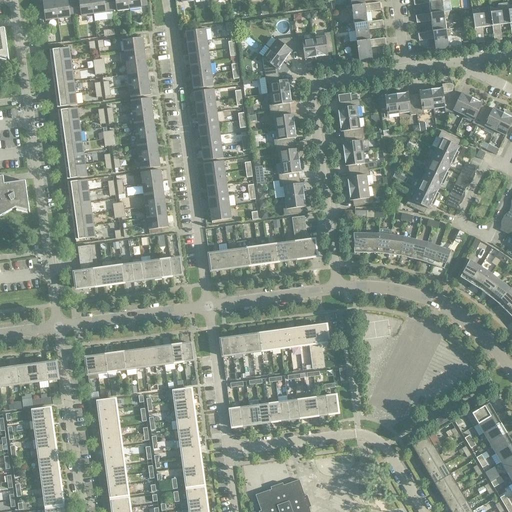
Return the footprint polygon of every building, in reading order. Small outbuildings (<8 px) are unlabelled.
[(58,19),(55,0),(52,0),(43,1),(43,6),(38,6),(40,20),(45,19),(46,21),(58,19)] [(67,0),(55,0),(58,19),(70,18),(70,16),(76,15),(74,1),(68,2),(67,0)] [(94,14),(91,0),(78,0),(79,1),(74,1),(76,15),(81,14),(81,16),(94,14)] [(91,0),(94,14),(106,13),(106,11),(111,10),(109,0),(91,0)] [(129,10),(127,0),(109,0),(111,10),(117,10),(117,11),(129,10)] [(127,0),(129,10),(142,8),(141,6),(147,5),(146,0),(127,0)] [(413,0),(414,6),(415,5),(429,3),(430,14),(444,12),(442,1),(444,1),(444,0),(413,0)] [(380,2),(365,5),(352,7),(352,6),(345,7),(345,8),(347,8),(350,14),(353,13),(354,24),(367,23),(367,22),(366,11),(380,9),(380,10),(381,10),(380,3),(380,2)] [(508,10),(507,3),(499,5),(497,10),(490,8),(490,6),(489,6),(490,13),(491,13),(493,26),(492,26),(494,41),(495,41),(502,40),(502,39),(501,39),(499,25),(510,24),(509,10),(508,10)] [(472,8),(476,44),(477,44),(477,43),(484,42),(483,42),(481,28),(492,26),(493,26),(491,13),(490,13),(480,14),(479,12),(473,10),(472,8)] [(451,11),(444,12),(430,14),(415,16),(416,16),(417,23),(431,21),(433,32),(446,30),(445,19),(447,19),(449,12),(451,12),(451,11)] [(250,20),(240,22),(239,26),(246,31),(250,27),(250,23),(250,20)] [(383,20),(367,22),(367,23),(354,24),(347,25),(347,26),(349,25),(353,31),(355,31),(357,42),(370,41),(370,40),(368,29),(383,27),(383,28),(382,21),(383,21),(383,20)] [(236,35),(244,34),(246,31),(240,26),(235,27),(236,35)] [(0,56),(7,58),(8,58),(8,60),(9,60),(5,32),(5,28),(0,29),(0,56)] [(186,32),(187,44),(207,41),(205,29),(186,32)] [(453,29),(446,30),(433,32),(418,34),(419,41),(420,41),(419,40),(434,38),(435,50),(461,47),(460,39),(449,37),(451,30),(453,30),(453,29)] [(324,37),(314,38),(316,57),(328,56),(327,53),(333,52),(331,32),(324,33),(324,37)] [(302,36),(296,37),(298,50),(303,50),(304,59),(316,57),(314,38),(303,40),(302,36)] [(298,50),(296,37),(277,40),(270,49),(285,61),(292,51),(298,50)] [(123,40),(124,52),(144,50),(142,38),(123,40)] [(385,38),(370,40),(370,41),(357,42),(350,43),(350,44),(351,43),(353,61),(372,59),(371,47),(385,45),(385,46),(386,46),(385,39),(385,38)] [(209,52),(207,41),(187,44),(189,55),(209,52)] [(50,50),(51,62),(71,59),(69,48),(50,50)] [(285,61),(270,49),(262,58),(265,77),(278,76),(278,70),(285,61)] [(146,61),(144,50),(124,52),(126,63),(146,61)] [(210,64),(209,52),(189,55),(190,66),(210,64)] [(72,71),(71,59),(51,62),(53,73),(72,71)] [(147,72),(146,61),(126,63),(127,75),(147,72)] [(212,75),(210,64),(190,66),(192,78),(212,75)] [(74,82),(72,71),(53,73),(54,85),(74,82)] [(149,83),(147,72),(127,75),(129,86),(149,83)] [(213,87),(212,75),(192,78),(194,89),(213,87)] [(279,81),(278,76),(265,77),(267,95),(271,94),(290,92),(288,80),(279,81)] [(76,93),(74,82),(54,85),(56,96),(76,93)] [(150,95),(149,83),(129,86),(131,98),(150,95)] [(445,88),(431,90),(433,109),(444,107),(445,113),(449,112),(452,91),(453,86),(450,84),(444,85),(445,88)] [(215,101),(214,90),(194,92),(196,104),(215,101)] [(433,109),(431,90),(419,91),(420,94),(414,94),(417,115),(423,114),(423,110),(433,109)] [(460,95),(452,91),(449,112),(452,114),(454,111),(464,115),(472,98),(461,93),(460,95)] [(292,103),(290,92),(271,94),(272,105),(269,105),(270,112),(290,109),(289,104),(292,103)] [(77,105),(76,93),(56,96),(57,108),(77,105)] [(408,93),(396,94),(399,113),(410,112),(410,116),(417,115),(414,94),(408,95),(408,93)] [(399,113),(396,94),(385,96),(385,98),(379,99),(382,119),(389,119),(388,115),(399,113)] [(131,101),(133,113),(152,110),(151,98),(131,101)] [(483,103),(472,98),(464,115),(473,120),(472,123),(478,126),(487,108),(482,105),(483,103)] [(338,109),(339,120),(358,118),(357,107),(360,106),(359,99),(339,102),(340,108),(338,109)] [(217,113),(215,101),(196,104),(197,115),(217,113)] [(58,111),(60,123),(79,120),(78,108),(58,111)] [(492,110),(487,108),(478,126),(484,129),(485,126),(495,131),(503,113),(493,108),(492,110)] [(291,115),(290,109),(270,112),(271,119),(274,118),(276,129),(295,126),(293,114),(291,115)] [(154,121),(152,110),(133,113),(134,124),(154,121)] [(218,124),(217,113),(197,115),(199,127),(218,124)] [(511,122),(511,117),(503,113),(495,131),(506,136),(511,122)] [(360,128),(358,118),(339,120),(341,132),(343,132),(344,137),(364,134),(363,128),(360,128)] [(81,131),(79,120),(60,123),(61,134),(81,131)] [(155,133),(154,121),(134,124),(136,135),(155,133)] [(220,135),(218,124),(199,127),(200,138),(220,135)] [(296,138),(295,126),(276,129),(277,139),(274,140),(274,146),(295,144),(294,138),(296,138)] [(82,143),(81,131),(61,134),(63,145),(82,143)] [(460,140),(441,132),(438,138),(441,139),(437,149),(456,159),(459,153),(457,152),(459,147),(457,146),(460,140)] [(157,144),(155,133),(136,135),(137,147),(157,144)] [(365,141),(364,134),(344,137),(345,143),(342,143),(344,155),(363,152),(361,141),(365,141)] [(470,142),(476,145),(480,136),(474,134),(470,142)] [(221,147),(220,135),(200,138),(202,149),(221,147)] [(84,154),(82,143),(63,145),(64,156),(84,154)] [(158,155),(157,144),(137,147),(139,158),(158,155)] [(295,149),(295,144),(274,146),(275,153),(279,153),(280,163),(299,161),(298,149),(295,149)] [(499,149),(488,144),(486,150),(496,155),(499,149)] [(223,158),(221,147),(202,149),(203,161),(223,158)] [(456,159),(437,149),(432,159),(449,168),(451,163),(453,164),(456,159)] [(364,163),(363,152),(344,155),(345,166),(348,166),(349,172),(369,169),(368,162),(364,163)] [(85,165),(84,154),(64,156),(66,168),(85,165)] [(160,167),(158,155),(139,158),(140,170),(160,167)] [(449,168),(432,159),(427,170),(446,179),(449,173),(447,172),(449,168)] [(204,164),(205,176),(225,173),(223,161),(204,164)] [(301,172),(299,161),(280,163),(282,174),(278,174),(279,181),(299,178),(299,173),(301,172)] [(87,177),(85,165),(66,168),(67,180),(87,177)] [(370,175),(369,169),(349,172),(349,177),(347,177),(349,189),(368,187),(366,176),(370,175)] [(141,173),(142,184),(162,182),(160,170),(141,173)] [(446,179),(427,170),(422,180),(439,188),(441,184),(443,185),(446,179)] [(227,184),(225,173),(205,176),(207,187),(227,184)] [(255,175),(256,184),(265,183),(264,174),(255,175)] [(6,186),(5,178),(0,179),(0,219),(18,210),(30,213),(31,215),(27,183),(6,186)] [(300,184),(299,178),(279,181),(280,188),(284,187),(285,198),(304,195),(302,183),(300,184)] [(68,183),(69,194),(89,192),(87,180),(68,183)] [(439,188),(422,180),(417,190),(436,200),(439,194),(437,193),(439,188)] [(164,193),(162,182),(142,184),(144,196),(164,193)] [(228,196),(227,184),(207,187),(208,198),(228,196)] [(369,197),(368,187),(349,189),(350,201),(353,201),(353,206),(374,204),(373,197),(369,197)] [(436,200),(417,190),(412,200),(409,198),(406,205),(424,213),(427,208),(429,209),(431,204),(433,205),(436,200)] [(91,203),(89,192),(69,194),(71,206),(91,203)] [(165,204),(164,193),(144,196),(145,207),(165,204)] [(306,207),(304,195),(285,198),(286,208),(283,209),(284,216),(304,213),(303,207),(306,207)] [(230,207),(228,196),(208,198),(210,210),(230,207)] [(394,209),(401,210),(403,205),(393,200),(394,209)] [(92,214),(91,203),(71,206),(72,217),(92,214)] [(167,216),(165,204),(145,207),(147,218),(167,216)] [(231,219),(230,207),(210,210),(212,222),(231,219)] [(94,226),(92,214),(72,217),(74,228),(94,226)] [(168,227),(167,216),(147,218),(149,230),(168,227)] [(306,227),(305,221),(302,221),(299,221),(296,222),(292,222),(293,229),(306,227)] [(95,237),(94,226),(74,228),(76,240),(95,237)] [(307,234),(306,227),(293,229),(294,236),(307,234)] [(379,228),(378,234),(377,253),(388,255),(390,235),(391,229),(390,231),(388,230),(386,229),(384,229),(381,229),(379,230),(379,228)] [(465,233),(459,230),(454,241),(459,244),(465,233)] [(353,253),(365,253),(366,234),(349,233),(350,247),(350,246),(353,246),(353,252),(353,253)] [(308,241),(307,234),(294,236),(295,242),(297,259),(304,259),(311,260),(311,258),(317,257),(315,240),(308,241)] [(378,234),(366,234),(365,253),(377,253),(378,234)] [(403,237),(390,235),(388,255),(399,256),(403,237)] [(415,240),(403,237),(399,256),(410,259),(415,240)] [(481,241),(475,238),(470,249),(476,251),(481,241)] [(427,243),(415,240),(410,259),(421,261),(427,243)] [(297,259),(295,242),(286,244),(288,261),(297,259)] [(439,247),(427,243),(421,261),(432,265),(439,247)] [(288,261),(286,244),(276,245),(278,262),(288,261)] [(278,262),(276,245),(267,246),(269,263),(278,262)] [(269,263),(267,246),(257,248),(259,265),(269,263)] [(454,253),(439,247),(432,265),(444,269),(446,263),(449,264),(448,265),(449,265),(454,253)] [(259,265),(257,248),(247,249),(250,266),(259,265)] [(250,266),(247,249),(238,250),(240,267),(250,266)] [(92,257),(91,250),(88,250),(84,251),(81,251),(78,251),(79,258),(92,257)] [(240,267),(238,250),(228,252),(231,269),(240,267)] [(231,269),(228,252),(219,253),(221,270),(231,269)] [(504,255),(499,252),(496,258),(500,261),(504,255)] [(221,270),(219,253),(209,254),(211,271),(221,270)] [(509,258),(504,255),(500,261),(505,264),(509,258)] [(93,263),(92,257),(79,258),(80,265),(93,263)] [(182,275),(180,258),(170,259),(172,277),(182,275)] [(172,277),(170,259),(160,261),(163,278),(172,277)] [(460,277),(470,284),(481,267),(467,259),(460,270),(461,271),(461,270),(463,271),(460,277)] [(163,278),(160,261),(151,262),(153,279),(163,278)] [(153,279),(151,262),(141,263),(144,280),(153,279)] [(93,270),(93,263),(80,265),(81,272),(74,273),(76,290),(82,289),(83,291),(89,288),(96,287),(93,270)] [(144,280),(141,263),(132,265),(134,282),(144,280)] [(134,282),(132,265),(122,266),(124,283),(134,282)] [(124,283),(122,266),(112,267),(115,284),(124,283)] [(115,284),(112,267),(103,269),(105,286),(115,284)] [(491,274),(481,267),(470,284),(480,290),(491,274)] [(105,286),(103,269),(93,270),(96,287),(105,286)] [(501,281),(491,274),(480,290),(489,297),(501,281)] [(511,289),(501,281),(489,297),(498,304),(511,289)] [(511,305),(511,290),(511,289),(498,304),(506,312),(511,305)] [(307,328),(309,345),(310,351),(322,349),(321,343),(329,342),(326,325),(307,328)] [(309,345),(307,328),(297,329),(300,346),(309,345)] [(300,346),(297,329),(288,330),(290,347),(300,346)] [(290,347),(288,330),(278,332),(281,349),(290,347)] [(281,349),(278,332),(269,333),(271,350),(281,349)] [(271,350),(269,333),(259,334),(261,351),(271,350)] [(261,351),(259,334),(249,335),(252,352),(261,351)] [(252,352),(249,335),(240,337),(242,354),(252,352)] [(242,354),(240,337),(230,338),(233,355),(242,354)] [(233,355),(230,338),(220,339),(223,356),(233,355)] [(191,343),(181,345),(184,362),(194,360),(191,343)] [(184,362),(181,345),(172,346),(174,363),(184,362)] [(174,363),(172,346),(162,347),(165,364),(174,363)] [(165,364),(162,347),(153,349),(155,366),(165,364)] [(155,366),(153,349),(143,350),(146,367),(155,366)] [(323,356),(322,349),(310,351),(311,358),(323,356)] [(146,367),(143,350),(134,351),(136,368),(146,367)] [(136,368),(134,351),(124,352),(126,370),(136,368)] [(126,370),(124,352),(115,354),(117,371),(126,370)] [(117,371),(115,354),(105,355),(107,372),(117,371)] [(107,372),(105,355),(96,356),(98,373),(107,372)] [(98,373),(96,356),(85,358),(88,375),(98,373)] [(324,363),(323,356),(311,358),(312,365),(315,364),(318,364),(321,363),(324,363)] [(55,362),(45,363),(47,380),(57,379),(55,362)] [(47,380),(45,363),(35,365),(37,382),(47,380)] [(37,382),(35,365),(26,366),(28,383),(37,382)] [(28,383),(26,366),(16,367),(18,384),(28,383)] [(18,384),(16,367),(6,369),(9,386),(18,384)] [(348,380),(346,368),(339,369),(341,381),(348,380)] [(0,386),(9,386),(6,369),(0,369),(0,386)] [(174,391),(175,401),(193,399),(191,389),(174,391)] [(338,413),(336,395),(326,397),(328,414),(338,413)] [(328,414),(326,397),(316,398),(319,416),(328,414)] [(319,416),(316,398),(307,399),(309,417),(319,416)] [(117,409),(115,399),(98,402),(99,412),(117,409)] [(194,408),(193,399),(175,401),(176,411),(194,408)] [(309,417),(307,399),(297,401),(300,418),(309,417)] [(23,408),(22,401),(13,402),(14,410),(23,408)] [(300,418),(297,401),(288,402),(290,420),(300,418)] [(290,420),(288,402),(278,403),(281,421),(290,420)] [(281,421),(278,403),(269,405),(271,422),(281,421)] [(470,411),(478,424),(495,414),(489,403),(480,409),(479,406),(470,411)] [(271,422),(269,405),(259,406),(261,424),(271,422)] [(261,424),(259,406),(249,407),(252,425),(261,424)] [(252,425),(249,407),(240,408),(242,426),(252,425)] [(52,418),(50,408),(33,410),(34,420),(52,418)] [(195,418),(194,408),(176,411),(177,420),(195,418)] [(242,426),(240,408),(230,410),(232,427),(242,426)] [(118,419),(117,409),(99,412),(100,421),(118,419)] [(450,420),(446,413),(435,420),(439,426),(450,420)] [(501,423),(495,414),(478,424),(484,434),(501,423)] [(53,427),(52,418),(34,420),(35,430),(53,427)] [(196,427),(195,418),(177,420),(179,430),(196,427)] [(462,423),(459,418),(454,421),(457,426),(462,423)] [(119,428),(118,419),(100,421),(101,431),(119,428)] [(507,433),(501,423),(484,434),(490,443),(507,433)] [(54,437),(53,427),(35,430),(37,439),(54,437)] [(198,437),(196,427),(179,430),(180,439),(198,437)] [(120,438),(119,428),(101,431),(103,440),(120,438)] [(511,443),(511,442),(507,433),(490,443),(495,453),(511,443)] [(470,435),(464,438),(467,443),(473,440),(470,435)] [(434,446),(428,436),(412,446),(418,456),(434,446)] [(56,447),(54,437),(37,439),(38,449),(56,447)] [(199,446),(198,437),(180,439),(181,449),(199,446)] [(122,447),(120,438),(103,440),(104,450),(122,447)] [(476,445),(473,440),(467,443),(470,448),(476,445)] [(511,456),(511,443),(495,453),(501,463),(511,456)] [(200,456),(199,446),(181,449),(183,458),(200,456)] [(439,455),(434,446),(418,456),(423,465),(439,455)] [(57,456),(56,447),(38,449),(39,458),(57,456)] [(123,457),(122,447),(104,450),(105,459),(123,457)] [(445,464),(439,455),(423,465),(429,474),(445,464)] [(481,455),(476,458),(479,463),(484,460),(481,455)] [(58,466),(57,456),(39,458),(41,468),(58,466)] [(202,465),(200,456),(183,458),(184,468),(202,465)] [(511,469),(511,456),(501,463),(507,473),(511,469)] [(124,466),(123,457),(105,459),(107,469),(124,466)] [(487,465),(484,460),(479,463),(482,468),(487,465)] [(451,474),(445,464),(429,474),(434,483),(451,474)] [(203,475),(202,465),(184,468),(185,477),(203,475)] [(59,475),(58,466),(41,468),(42,477),(59,475)] [(126,476),(124,466),(107,469),(108,478),(126,476)] [(456,483),(451,474),(434,483),(440,493),(456,483)] [(493,474),(488,477),(491,483),(496,479),(493,474)] [(61,485),(59,475),(42,477),(43,487),(61,485)] [(204,485),(203,475),(185,477),(187,487),(204,485)] [(127,485),(126,476),(108,478),(109,488),(127,485)] [(499,485),(496,479),(491,483),(494,488),(499,485)] [(255,495),(261,511),(258,511),(310,511),(309,507),(311,507),(307,495),(305,496),(299,480),(283,485),(282,483),(271,487),(272,489),(255,495)] [(462,493),(456,483),(440,493),(445,502),(462,493)] [(62,494),(61,485),(43,487),(44,496),(62,494)] [(128,495),(127,485),(109,488),(111,498),(128,495)] [(206,498),(205,488),(187,490),(188,500),(206,498)] [(467,502),(462,493),(445,502),(451,511),(467,502)] [(63,504),(62,494),(44,496),(46,507),(63,504)] [(505,495),(500,498),(503,503),(508,500),(505,495)] [(130,508),(129,498),(111,501),(112,511),(130,508)] [(207,507),(206,498),(188,500),(190,510),(207,507)] [(511,511),(511,506),(508,500),(503,503),(508,511),(511,511)] [(471,511),(473,511),(467,502),(451,511),(471,511)]
